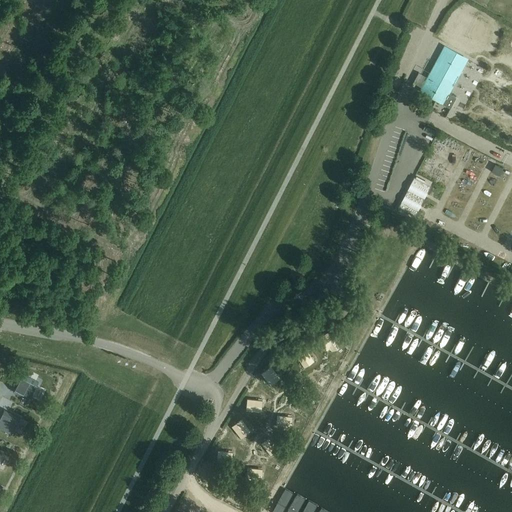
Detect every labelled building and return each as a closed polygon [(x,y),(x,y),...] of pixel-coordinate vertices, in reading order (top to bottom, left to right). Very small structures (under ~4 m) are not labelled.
[(453,102),(456,98),(448,93),(466,59),(445,47),(421,89),(436,98),(435,100),(450,108),(453,102)] [(511,104),(511,103),(511,83),(510,82),(501,99),(511,104)] [(399,206),(398,208),(399,208),(404,211),(408,213),(414,216),(415,214),(418,210),(417,209),(420,203),(426,192),(427,192),(430,186),(426,184),(424,183),(420,181),(415,178),(414,177),(411,184),(405,196),(402,202),(401,201),(399,206)] [(370,256),(379,258),(381,248),(372,245),(370,256)] [(308,367),(304,374),(333,391),(337,384),(308,367)] [(57,372),(56,379),(71,383),(73,376),(57,372)] [(23,374),(14,391),(29,399),(38,382),(23,374)] [(246,396),(246,407),(257,408),(257,396),(246,396)] [(4,410),(0,418),(0,429),(10,434),(19,417),(4,410)] [(281,429),(292,432),(295,421),(284,418),(281,429)] [(270,485),(273,474),(262,470),(258,481),(270,485)] [(286,488),(272,511),(282,511),(294,493),(286,488)] [(297,494),(286,511),(297,511),(305,499),(297,494)] [(309,501),(302,511),(313,511),(317,505),(309,501)]
